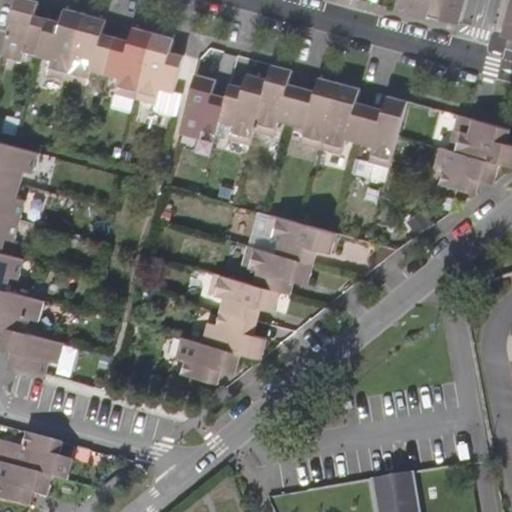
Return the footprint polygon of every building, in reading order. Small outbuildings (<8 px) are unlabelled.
[(32,0),(18,0),(3,56),(23,61),(26,52),(39,56),(49,19),(36,16),(40,2),(32,0)] [(460,24),(466,0),(399,0),(396,11),(427,19),(428,16),(460,24)] [(511,3),(503,36),(511,38),(511,3)] [(86,15),(66,9),(62,23),(49,19),(39,56),(52,59),(47,74),(68,80),(86,15)] [(108,20),(86,15),(68,80),(89,86),(94,71),(107,74),(117,38),(104,34),(108,20)] [(136,98),(154,33),(133,27),(130,41),(117,38),(107,74),(119,78),(115,93),(136,98)] [(175,91),(185,56),(171,52),(175,39),(154,33),(136,98),(156,104),(155,112),(177,118),(184,94),(175,91)] [(293,71),(272,65),(269,79),(255,130),(275,136),(279,121),(293,124),(303,87),(289,83),(293,71)] [(217,134),(221,120),(227,96),(214,93),(218,78),(198,72),(181,133),(202,138),(204,130),(217,134)] [(251,145),(255,130),(269,79),(248,73),(244,87),(231,83),(227,96),(221,120),(233,124),(229,138),(251,145)] [(324,148),(341,83),(320,77),(316,91),(303,87),(293,124),(305,128),(301,142),(324,148)] [(362,143),(371,106),(358,103),(362,89),(341,83),(324,148),(344,153),(348,139),(362,143)] [(391,167),(400,136),(409,101),(388,96),(384,110),(371,106),(362,143),(374,147),(370,161),(391,167)] [(449,149),(500,162),(511,165),(511,143),(507,142),(511,129),(459,115),(449,149)] [(0,177),(23,184),(27,171),(35,174),(40,153),(0,141),(0,177)] [(449,149),(441,147),(435,168),(444,170),(440,182),(478,192),(481,180),(495,184),(500,162),(449,149)] [(0,215),(22,221),(28,200),(19,198),(23,184),(0,177),(0,215)] [(248,246),(314,264),(318,249),(332,253),(337,232),(303,223),(268,213),(258,210),(248,246)] [(0,250),(4,252),(8,240),(16,242),(22,221),(0,215),(0,250)] [(314,264),(248,246),(243,266),(257,271),(253,284),(282,292),(291,295),(295,280),(309,284),(314,264)] [(26,258),(4,252),(0,250),(0,287),(8,290),(11,277),(21,279),(26,258)] [(282,292),(253,284),(234,279),(215,274),(210,295),(225,300),(222,311),(259,321),(262,309),(276,313),(282,292)] [(0,324),(6,326),(28,333),(31,319),(40,322),(46,300),(8,290),(0,287),(0,324)] [(264,359),(264,358),(270,338),(256,334),(259,321),(222,311),(219,324),(210,322),(204,342),(243,353),(264,359)] [(66,342),(28,333),(6,326),(0,347),(13,351),(10,364),(48,374),(52,361),(60,363),(66,342)] [(204,342),(184,337),(178,358),(186,360),(183,373),(220,383),(224,370),(237,374),(243,353),(204,342)] [(27,432),(17,430),(14,443),(24,445),(27,432)] [(45,437),(27,432),(24,445),(14,443),(0,439),(0,461),(40,473),(53,476),(69,480),(74,460),(65,457),(60,456),(64,442),(45,437)] [(68,443),(64,442),(60,456),(65,457),(68,443)] [(40,473),(0,461),(0,498),(31,507),(34,494),(35,492),(48,496),(53,476),(40,473)] [(424,511),(418,469),(377,476),(382,511),(424,511)]
